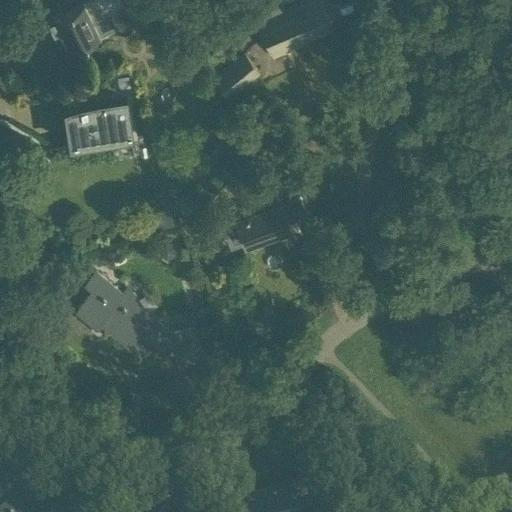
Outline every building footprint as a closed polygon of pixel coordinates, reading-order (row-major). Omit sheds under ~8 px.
[(85,0),(47,19),(54,34),(61,31),(70,49),(97,36),(90,22),(95,20),(93,15),(116,5),(115,0),(85,0)] [(276,0),(272,0),(250,10),(271,56),(288,48),(287,45),(331,25),(319,0),(298,0),(280,8),(276,0)] [(244,53),(212,77),(226,97),(259,71),(244,53)] [(69,144),(76,143),(114,137),(117,153),(132,151),(133,151),(125,98),(62,108),(63,110),(69,144)] [(286,219),(292,216),(306,211),(291,177),(272,185),(275,195),(258,202),(258,200),(232,211),(244,243),(288,224),(286,219)] [(144,211),(149,230),(174,224),(169,204),(144,211)] [(193,217),(182,228),(191,236),(201,225),(193,217)] [(173,253),(173,247),(168,243),(162,244),(158,249),(159,254),(164,258),(169,257),(173,253)] [(163,329),(164,328),(129,299),(133,294),(125,287),(121,293),(94,271),(85,282),(92,288),(76,307),(97,324),(100,320),(138,352),(148,339),(152,342),(153,342),(158,346),(176,340),(181,357),(201,351),(189,316),(175,321),(178,329),(173,331),(173,332),(168,333),(163,329)] [(227,339),(206,348),(212,361),(232,352),(227,339)] [(0,511),(15,511),(12,508),(15,505),(5,495),(14,482),(0,473),(0,511)] [(288,494),(236,504),(237,511),(317,511),(310,497),(321,492),(319,479),(311,483),(288,494)]
